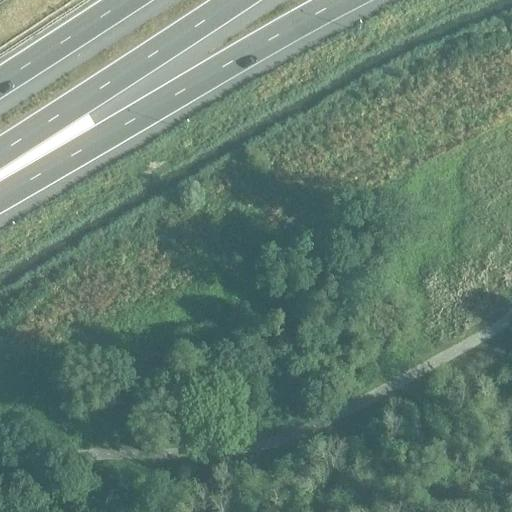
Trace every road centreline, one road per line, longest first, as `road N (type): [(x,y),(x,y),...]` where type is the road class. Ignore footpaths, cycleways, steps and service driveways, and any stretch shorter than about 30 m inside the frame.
road 1 (motorway): [(0,197),(342,0)]
road 2 (motorway): [(0,151),(232,0)]
road 3 (motorway): [(0,80),(124,0)]
